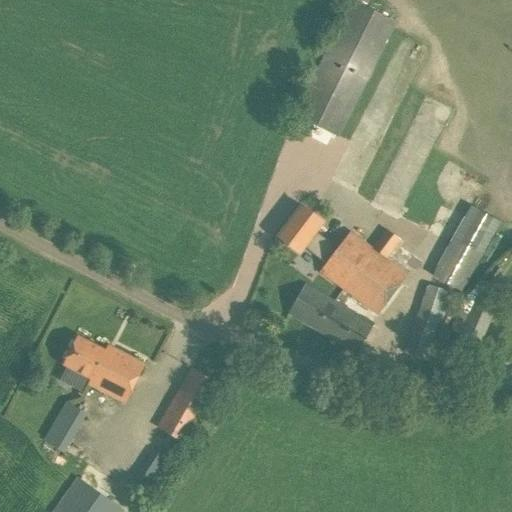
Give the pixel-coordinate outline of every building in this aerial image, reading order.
[(339,138),(397,22),(351,0),(293,115),(339,138)] [(337,249),(316,231),(323,221),(301,205),(277,237),(299,253),(304,246),(326,264),(319,272),(378,316),(409,274),(388,258),(394,249),(398,252),(405,242),(401,240),(386,228),(372,247),(351,231),(337,249)] [(462,292),(500,222),(471,205),(432,275),(462,292)] [(495,280),(502,271),(494,266),(488,275),(495,280)] [(357,355),(375,323),(306,283),(287,314),(357,355)] [(496,309),(501,296),(481,287),(475,300),(474,300),(469,311),(460,307),(450,331),(459,335),(453,349),(476,358),(481,345),(496,309)] [(106,351),(78,337),(64,366),(92,379),(89,384),(125,402),(144,364),(108,346),(106,351)] [(186,445),(221,385),(191,367),(156,427),(186,445)] [(48,433),(69,451),(100,414),(78,397),(48,433)] [(122,511),(124,510),(77,477),(51,511),(122,511)]
